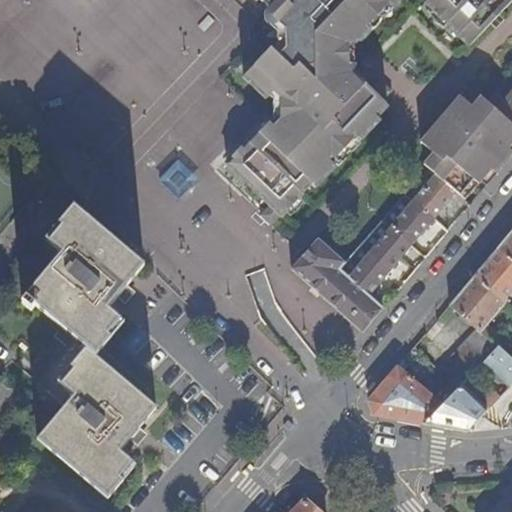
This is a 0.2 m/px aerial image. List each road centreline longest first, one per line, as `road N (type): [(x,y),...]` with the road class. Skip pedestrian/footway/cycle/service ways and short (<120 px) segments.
road 1 (residential): [(511,196),(286,461)]
road 2 (residential): [(511,447),(361,457)]
